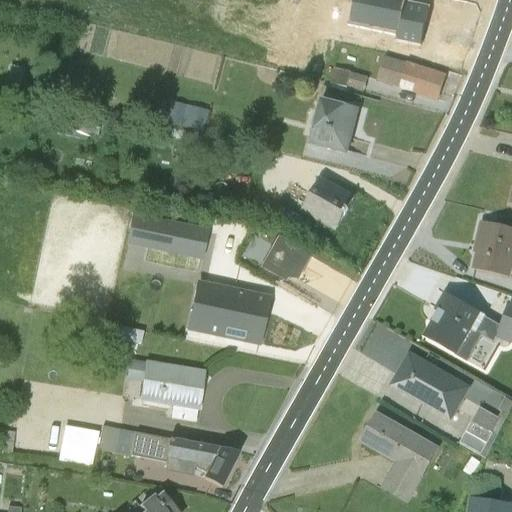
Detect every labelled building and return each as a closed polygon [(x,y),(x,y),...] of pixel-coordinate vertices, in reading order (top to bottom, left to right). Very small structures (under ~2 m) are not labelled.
[(384,56),(377,80),(437,100),(445,77),(384,56)] [(9,67),(5,85),(20,86),(24,69),(9,67)] [(333,69),(329,85),(346,88),(346,87),(363,92),(367,79),(350,73),(350,72),(333,69)] [(344,137),(350,110),(320,103),(310,143),(347,153),(350,139),(344,137)] [(206,112),(185,106),(180,126),(200,132),(206,112)] [(72,125),(69,138),(84,141),(86,134),(97,136),(98,130),(72,125)] [(75,156),(73,166),(89,169),(91,159),(75,156)] [(347,209),(353,199),(319,180),(302,211),(335,231),(344,215),(345,215),(348,210),(347,209)] [(131,214),(124,246),(201,262),(208,230),(131,214)] [(474,270),(508,278),(511,262),(511,229),(481,222),(477,240),(481,241),(474,270)] [(298,280),(311,256),(276,237),(259,268),(284,281),(288,274),(298,280)] [(230,307),(233,293),(195,284),(186,329),(257,344),(264,314),(230,307)] [(500,326),(444,295),(435,310),(439,312),(424,338),(468,362),(480,339),(494,346),(498,340),(511,345),(511,304),(508,303),(500,326)] [(113,328),(111,339),(139,345),(142,333),(113,328)] [(410,358),(393,385),(451,418),(467,390),(410,358)] [(201,374),(128,364),(125,381),(142,382),(138,403),(170,408),(169,420),(194,423),(201,374)] [(436,449),(376,414),(360,442),(396,463),(382,488),(406,502),(436,449)] [(471,422),(459,444),(484,458),(496,436),(471,422)] [(130,458),(134,434),(102,427),(96,452),(130,458)] [(64,428),(57,461),(90,468),(97,434),(64,428)] [(2,432),(0,444),(0,450),(1,450),(0,455),(10,456),(13,433),(2,432)] [(134,434),(130,458),(165,464),(166,460),(194,466),(193,469),(204,475),(202,479),(220,489),(238,454),(134,434)] [(166,460),(165,464),(164,472),(192,477),(193,469),(194,466),(166,460)] [(174,511),(159,494),(154,499),(152,496),(138,508),(141,511),(174,511)] [(511,511),(511,504),(470,498),(467,511),(511,511)]
